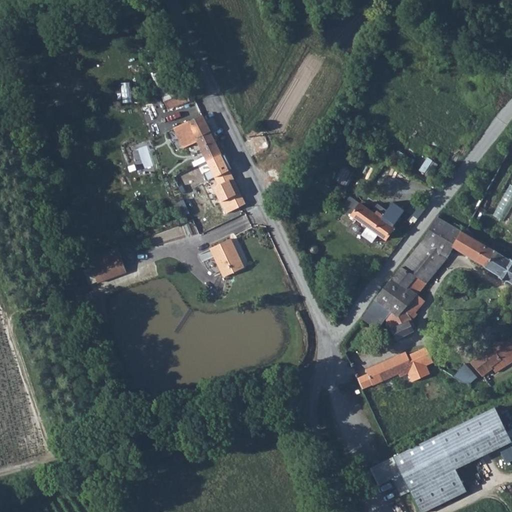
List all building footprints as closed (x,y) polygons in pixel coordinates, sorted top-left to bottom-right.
[(178,80),(169,54),(153,59),(163,86),(178,80)] [(132,81),(123,82),(126,102),(135,101),(132,81)] [(186,106),(170,113),(178,132),(194,126),(203,146),(215,141),(199,105),(187,110),(186,106)] [(225,213),(246,203),(215,141),(203,146),(217,171),(211,174),(219,189),(215,192),(225,213)] [(335,159),(341,163),(346,157),(340,153),(335,159)] [(346,206),(380,230),(388,217),(360,196),(356,193),(346,206)] [(438,208),(421,229),(444,244),(451,235),(459,220),(438,208)] [(511,358),(511,251),(459,220),(451,235),(511,272),(511,318),(489,333),(492,338),(467,356),(479,373),(491,365),(496,369),(511,358)] [(438,252),(444,244),(421,229),(415,237),(438,252)] [(402,300),(438,252),(415,237),(372,290),(392,306),(402,300)] [(247,268),(233,239),(213,248),(226,277),(247,268)] [(99,284),(126,272),(115,247),(88,258),(99,284)] [(384,311),(392,306),(372,290),(362,302),(377,315),(384,311)] [(395,332),(411,317),(402,300),(392,306),(384,311),(395,332)] [(404,348),(400,345),(364,361),(370,376),(430,349),(425,339),(404,348)] [(476,373),(463,358),(448,370),(466,381),(476,373)] [(389,455),(408,492),(454,470),(509,442),(492,407),(389,455)] [(423,511),(465,491),(454,470),(408,492),(417,511),(423,511)]
